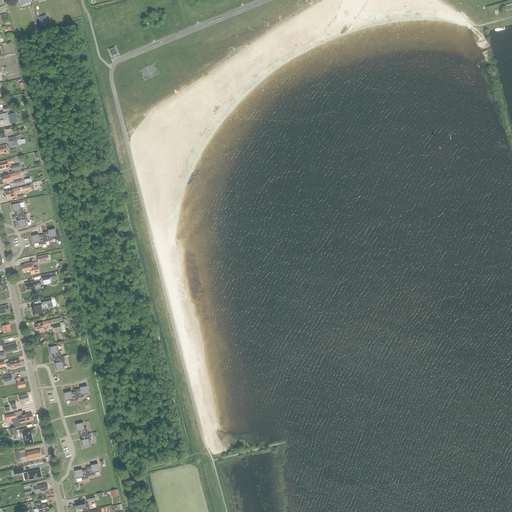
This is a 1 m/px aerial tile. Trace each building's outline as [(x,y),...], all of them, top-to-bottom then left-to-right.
[(115,48),(109,50),(111,55),(113,55),(113,56),(116,55),(116,53),(117,53),(115,48)] [(155,64),(142,68),(145,79),(159,75),(155,64)] [(15,114),(8,115),(10,125),(17,123),(15,114)] [(21,140),(10,142),(10,143),(11,147),(19,145),(18,145),(26,143),(25,139),(21,140)] [(4,154),(9,153),(7,145),(0,146),(0,154),(4,153),(4,154)] [(8,164),(12,163),(11,159),(7,160),(7,161),(0,162),(0,168),(0,170),(9,168),(8,164)] [(16,174),(2,177),(3,183),(7,182),(8,183),(11,182),(11,180),(17,178),(21,177),(20,173),(16,174)] [(21,193),(21,192),(23,191),(23,192),(32,190),(31,186),(13,190),(13,191),(5,193),(7,199),(11,198),(11,199),(14,198),(14,197),(15,197),(15,195),(21,193)] [(20,203),(12,205),(13,212),(14,212),(16,217),(17,216),(24,215),(23,208),(21,208),(20,203)] [(18,221),(17,221),(19,228),(27,227),(26,222),(28,221),(26,214),(24,215),(17,216),(18,221)] [(48,232),(43,233),(44,235),(45,242),(52,240),(52,238),(57,237),(55,229),(48,231),(48,232)] [(39,235),(32,236),(33,244),(38,243),(39,245),(46,244),(45,242),(44,235),(39,236),(39,235)] [(31,275),(39,273),(38,267),(34,268),(33,263),(24,264),(25,265),(22,266),(23,273),(30,271),(31,275)] [(56,273),(42,276),(43,281),(51,279),(50,278),(56,276),(55,275),(56,275),(56,273)] [(34,286),(40,285),(39,281),(33,282),(26,284),(27,290),(31,289),(31,290),(35,289),(34,289),(35,288),(34,286)] [(51,298),(41,300),(43,305),(48,304),(48,305),(49,308),(53,307),(51,298)] [(0,314),(9,313),(8,305),(0,306),(0,314)] [(41,305),(32,308),(33,315),(43,313),(42,311),(41,305)] [(42,323),(35,324),(36,331),(40,330),(40,331),(43,330),(43,329),(44,329),(43,327),(50,325),(49,321),(42,322),(42,323)] [(60,324),(53,326),(54,330),(49,331),(50,334),(65,330),(63,322),(60,323),(60,324)] [(3,333),(11,332),(9,324),(2,326),(3,333)] [(4,353),(17,350),(16,343),(3,346),(4,353)] [(57,346),(49,348),(49,349),(51,355),(52,355),(53,359),(55,359),(55,358),(62,357),(60,350),(58,351),(57,346)] [(56,363),(55,364),(56,371),(64,369),(63,364),(65,364),(64,356),(62,357),(55,358),(55,359),(56,363)] [(8,367),(10,366),(11,369),(17,368),(17,367),(21,366),(19,360),(10,362),(10,363),(7,363),(8,367)] [(18,389),(26,387),(24,382),(20,382),(19,378),(17,378),(18,383),(17,383),(18,389)] [(80,389),(75,390),(76,392),(78,399),(84,397),(84,395),(89,394),(87,386),(80,388),(80,389)] [(71,392),(64,393),(66,401),(71,400),(71,402),(78,401),(78,399),(76,392),(71,393),(71,392)] [(24,402),(29,401),(27,395),(19,397),(21,405),(24,404),(24,402)] [(31,419),(33,419),(32,414),(30,414),(30,413),(18,416),(19,418),(20,423),(32,420),(31,419)] [(83,423),(75,425),(77,432),(78,431),(79,436),(81,436),(88,434),(87,427),(84,428),(83,423)] [(25,444),(33,443),(30,431),(27,431),(27,428),(19,430),(20,433),(22,433),(25,444)] [(82,440),(81,441),(83,448),(91,446),(90,441),(92,441),(90,434),(88,434),(81,436),(82,440)] [(25,448),(15,450),(17,460),(21,459),(20,458),(19,453),(23,452),(25,457),(27,457),(28,459),(39,457),(39,455),(41,455),(40,451),(39,451),(38,450),(27,452),(25,452),(25,448)] [(91,467),(86,468),(87,470),(88,476),(95,475),(95,473),(100,472),(98,464),(91,465),(91,467)] [(82,469),(75,471),(76,479),(81,478),(82,480),(89,478),(88,476),(87,470),(82,471),(82,469)] [(35,470),(28,472),(30,480),(42,477),(40,470),(35,471),(35,470)] [(47,490),(48,490),(48,485),(46,486),(46,484),(34,487),(36,494),(47,491),(47,490)] [(84,501),(75,503),(77,509),(83,508),(84,511),(90,510),(88,503),(85,504),(84,501)] [(39,511),(47,511),(49,511),(48,504),(41,506),(41,502),(34,504),(36,509),(39,509),(39,511)]
